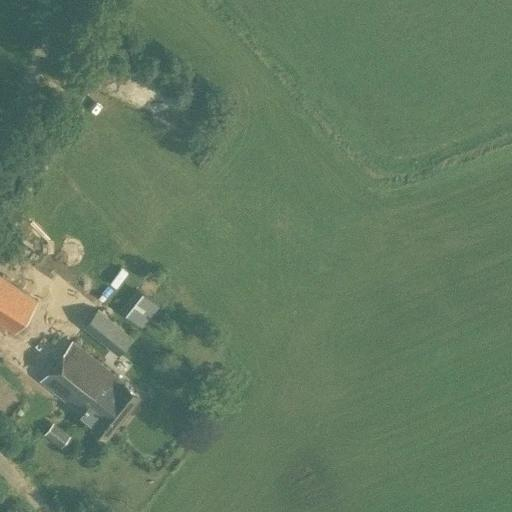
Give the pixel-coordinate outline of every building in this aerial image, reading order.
[(0,326),(15,336),(38,301),(0,276),(0,326)] [(143,326),(161,303),(143,290),(126,313),(143,326)] [(119,355),(135,335),(98,307),(83,327),(119,355)] [(139,395),(125,384),(125,383),(73,340),(39,382),(94,424),(107,434),(139,395)] [(45,432),(62,446),(71,434),(54,421),(45,432)] [(23,511),(14,501),(0,511),(23,511)]
